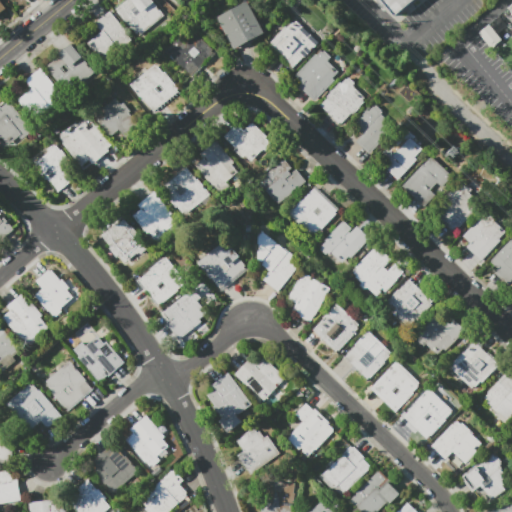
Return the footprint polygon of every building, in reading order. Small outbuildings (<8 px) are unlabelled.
[(152,0),(156,4),(155,5),(164,16),(140,36),(138,33),(135,35),(116,12),(118,11),(116,9),(125,0),(152,0)] [(413,0),(395,16),(387,6),(384,8),(377,0),(413,0)] [(264,33),(234,49),(217,18),(247,1),(264,33)] [(95,24),(109,12),(133,42),(117,55),(116,53),(103,63),(87,43),(102,31),(95,24)] [(304,56),(293,67),(271,45),(273,44),(271,42),(286,27),(287,28),(293,22),(294,24),(297,21),(319,43),(305,57),(304,56)] [(489,24),(503,42),(492,51),(478,34),(489,24)] [(213,53),(191,75),(180,64),(179,66),(165,52),(188,29),(195,36),(197,35),(213,50),(211,51),(213,53)] [(71,44),(94,73),(67,94),(46,67),(60,55),(59,54),(71,44)] [(314,101),(298,87),(303,82),(295,75),(316,54),(317,55),(321,51),(323,52),(324,50),(331,57),(327,61),(338,72),(332,78),(334,80),(314,101)] [(178,92),(153,112),(144,100),(142,101),(136,93),(138,92),(133,85),(136,83),(135,81),(155,65),(156,67),(158,66),(163,73),(164,72),(178,89),(176,90),(178,92)] [(26,80),(41,69),(63,97),(58,100),(60,102),(50,110),(44,103),(30,114),(19,100),(32,89),(26,80)] [(365,103),(353,114),(352,113),(342,124),(341,123),(339,124),(320,106),(328,98),(326,97),(340,82),(341,83),(346,79),(347,79),(349,77),(355,83),(353,85),(355,87),(354,88),(364,98),(362,100),(365,103)] [(95,111),(100,107),(101,109),(103,107),(103,108),(115,98),(120,105),(123,103),(130,112),(128,113),(139,126),(124,138),(119,130),(112,136),(111,135),(109,136),(97,120),(98,119),(95,114),(96,113),(95,111)] [(19,137),(8,145),(1,136),(0,137),(0,106),(1,107),(9,101),(32,131),(21,140),(19,137)] [(369,154),(356,141),(363,134),(362,132),(361,133),(354,126),(357,124),(355,121),(366,110),(368,112),(375,105),(381,111),(379,113),(392,125),(385,132),(387,134),(369,154)] [(59,136),(67,129),(70,133),(82,123),(89,131),(91,129),(109,151),(92,164),(89,160),(81,167),(62,144),(64,143),(59,136)] [(224,137),(236,124),(244,131),(252,123),(273,143),(254,163),(245,155),(242,158),(234,151),(236,148),(224,137)] [(411,136),(414,138),(413,139),(422,149),(414,157),(417,160),(412,165),(397,180),(382,165),(386,161),(379,155),(404,128),(411,136)] [(200,154),(216,141),(233,163),(232,164),(238,173),(226,182),(229,186),(218,194),(195,165),(203,159),(200,154)] [(70,181),(58,192),(47,179),(45,180),(38,171),(40,170),(31,159),(45,147),(48,150),(53,145),(54,146),(56,145),(60,151),(61,150),(72,163),(70,165),(73,168),(65,175),(70,181)] [(435,195),(424,207),(412,196),(402,186),(412,175),(430,156),(452,176),(441,187),(437,183),(430,190),(435,195)] [(284,198),(278,202),(276,200),(274,201),(272,198),(266,190),(262,193),(254,183),(285,159),(292,168),(288,170),(291,173),(296,170),(305,182),(284,198)] [(187,168),(196,180),(197,179),(210,194),(208,196),(211,199),(204,205),(202,202),(186,215),(184,212),(183,213),(177,207),(175,208),(169,200),(165,195),(166,194),(162,188),(187,168)] [(463,182),(471,190),(469,193),(471,195),(479,202),(471,211),(473,213),(454,233),(439,218),(442,214),(435,207),(446,195),(455,186),(456,186),(460,182),(462,183),(463,182)] [(314,189),(323,197),(337,210),(335,212),(336,214),(321,229),(320,228),(312,236),(288,213),(302,199),(303,200),(305,198),(314,189)] [(141,209),(137,205),(143,201),(154,192),(160,200),(172,214),(170,216),(175,223),(163,233),(167,237),(159,243),(158,241),(156,242),(152,237),(150,239),(132,216),(141,209)] [(481,261),(466,247),(469,244),(462,237),(482,215),(483,216),(487,211),(489,213),(491,211),(498,217),(494,221),(505,232),(499,239),(500,240),(481,261)] [(0,218),(1,220),(4,217),(14,230),(0,240),(0,218)] [(101,235),(116,224),(117,225),(125,218),(147,246),(145,247),(146,250),(140,254),(139,253),(125,264),(119,255),(115,258),(108,249),(111,247),(101,235)] [(325,255),(320,249),(322,247),(321,246),(325,242),(324,240),(343,221),(351,229),(348,232),(350,233),(356,227),(369,239),(350,259),(348,257),(341,264),(339,262),(335,266),(326,257),(329,254),(327,253),(325,255)] [(278,291),(263,279),(270,271),(262,265),(263,263),(258,259),(257,250),(259,250),(259,244),(257,244),(258,236),(262,232),(283,250),(285,249),(296,258),(295,260),(299,263),(295,267),(296,268),(278,291)] [(511,283),(509,287),(493,272),(497,269),(490,262),(510,240),(511,241),(511,240),(511,283)] [(246,268),(221,290),(211,277),(209,278),(197,263),(222,243),(223,244),(227,241),(239,256),(238,257),(246,268)] [(390,259),(383,266),(388,271),(395,264),(403,272),(378,297),(368,287),(367,288),(356,277),(357,276),(353,273),(356,270),(355,268),(377,246),(390,259)] [(160,306),(139,280),(151,270),(150,269),(165,257),(187,284),(160,306)] [(62,312),(56,317),(55,315),(53,316),(49,311),(48,312),(36,296),(43,290),(37,281),(51,269),(60,280),(62,279),(69,288),(67,290),(73,298),(60,309),(62,312)] [(310,322),(292,312),(296,303),(288,298),(298,281),(299,281),(303,273),(332,289),(327,297),(324,296),(310,322)] [(423,294),(428,299),(433,304),(414,323),(413,325),(410,323),(406,327),(384,305),(391,298),(391,297),(398,289),(399,290),(409,280),(414,285),(423,294)] [(194,290),(200,298),(197,301),(206,313),(199,320),(200,322),(179,340),(166,323),(170,320),(164,312),(187,293),(188,295),(194,290)] [(40,317),(49,328),(28,346),(23,339),(21,340),(2,317),(11,311),(7,306),(23,293),(42,315),(40,317)] [(334,354),(315,336),(317,334),(313,330),(323,319),(322,318),(336,304),(358,325),(356,327),(357,328),(352,334),(354,335),(338,351),(337,350),(334,354)] [(415,342),(412,339),(415,337),(439,312),(446,319),(449,315),(465,331),(445,351),(443,348),(437,354),(426,344),(424,347),(422,345),(420,347),(415,341),(415,342)] [(0,326),(13,342),(12,344),(21,355),(0,373),(0,326)] [(367,379),(345,357),(355,346),(354,345),(368,331),(391,355),(384,362),(385,363),(370,378),(369,378),(367,379)] [(125,363),(105,378),(102,374),(96,379),(73,349),(83,341),(86,345),(98,336),(103,342),(107,340),(125,363)] [(474,343),(499,365),(482,383),(480,381),(474,387),(474,386),(472,388),(449,367),(463,351),(465,353),(474,343)] [(236,351),(244,359),(240,362),(233,355),(236,351)] [(236,368),(227,359),(230,355),(240,365),(236,368)] [(284,379),(264,400),(248,385),(247,386),(235,374),(251,357),(258,364),(264,358),(279,372),(278,373),(284,379)] [(92,389),(68,409),(66,407),(64,408),(51,392),(52,391),(48,386),(49,386),(45,381),(70,361),(86,380),(85,381),(92,389)] [(413,393),(397,411),(373,389),(384,377),(382,376),(396,361),(416,380),(420,384),(416,388),(412,392),(413,393)] [(511,417),(508,421),(499,412),(498,413),(487,403),(488,402),(485,398),(488,394),(488,393),(508,371),(511,375),(511,417)] [(251,405),(228,422),(222,414),(220,415),(209,400),(217,394),(211,386),(228,373),(251,405)] [(54,410),(30,430),(26,424),(23,426),(5,404),(29,384),(31,387),(33,385),(38,391),(40,390),(53,407),(52,408),(54,410)] [(406,415),(416,404),(415,403),(416,402),(429,389),(451,410),(449,412),(450,413),(445,420),(446,421),(431,436),(430,435),(428,436),(416,425),(406,415)] [(315,409),(329,423),(328,424),(334,430),(315,450),(314,450),(308,456),(302,451),(302,450),(301,448),(298,451),(286,439),(302,422),(295,415),(306,404),(313,411),(315,409)] [(130,429),(146,416),(164,437),(161,439),(168,446),(163,451),(167,455),(160,462),(159,461),(153,466),(151,464),(150,466),(146,462),(145,463),(126,440),(134,433),(130,429)] [(431,446),(458,419),(473,434),(472,435),(477,439),(474,441),(482,449),(473,459),(467,452),(460,459),(453,452),(445,460),(431,446)] [(13,463),(0,463),(0,425),(1,444),(11,443),(13,463)] [(267,436),(279,453),(250,473),(238,456),(243,452),(236,440),(256,426),(264,438),(267,436)] [(88,465),(113,444),(123,455),(124,454),(138,470),(114,490),(111,488),(110,488),(105,482),(103,483),(88,465)] [(354,447),(364,458),(362,460),(370,468),(341,495),(334,487),(331,489),(319,476),(327,469),(328,470),(331,467),(327,463),(339,453),(341,456),(351,447),(352,448),(354,447)] [(496,456),(501,462),(500,463),(501,464),(499,466),(502,470),(500,471),(509,482),(503,487),(505,490),(489,502),(480,490),(474,495),(460,478),(492,453),(495,457),(496,456)] [(17,479),(21,500),(0,503),(0,471),(10,470),(12,480),(17,479)] [(173,470),(183,480),(179,484),(186,493),(185,494),(187,496),(169,511),(147,511),(145,509),(147,508),(140,500),(172,471),(173,470)] [(355,493),(378,472),(385,479),(378,485),(380,487),(388,480),(392,483),(390,484),(400,494),(390,503),(388,501),(376,511),(362,511),(351,500),(356,494),(355,493)] [(77,489),(88,480),(97,490),(99,489),(112,505),(103,511),(77,511),(71,505),(73,503),(68,498),(75,492),(77,495),(81,492),(77,489)] [(259,511),(261,503),(264,503),(267,481),(295,486),(291,511),(259,511)] [(30,511),(29,503),(52,500),(53,505),(62,504),(62,511),(30,511)] [(309,511),(322,500),(332,511),(309,511)] [(413,511),(405,503),(396,511),(413,511)] [(488,511),(511,503),(511,511),(488,511)]
